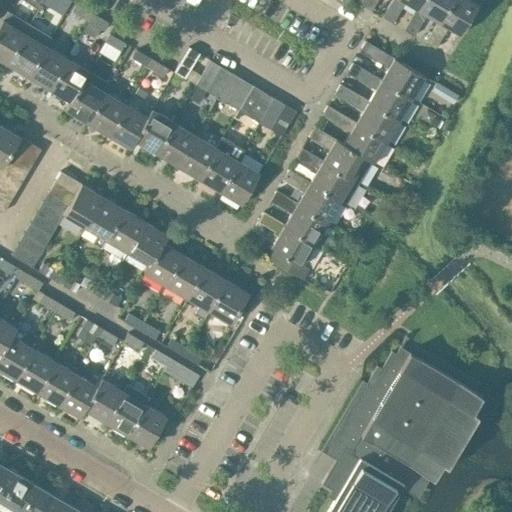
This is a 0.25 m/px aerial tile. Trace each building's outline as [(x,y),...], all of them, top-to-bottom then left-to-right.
[(362,0),(362,1),(361,4),(371,10),(376,0),(362,0)] [(416,9),(420,0),(391,0),(382,16),(392,22),(404,2),(416,8),(416,9)] [(426,14),(437,21),(449,0),(420,0),(416,9),(416,8),(403,29),(414,35),(426,14)] [(425,42),(435,48),(447,27),(459,34),(477,3),(471,0),(449,0),(437,21),(425,42)] [(72,11),(88,20),(92,12),(77,3),(72,11)] [(88,20),(103,30),(108,22),(92,12),(88,20)] [(0,21),(0,59),(5,62),(23,32),(2,19),(0,21)] [(5,62),(26,75),(45,44),(23,32),(5,62)] [(104,41),(120,50),(125,42),(109,33),(104,41)] [(380,79),(411,97),(424,75),(364,40),(358,50),(387,67),(380,79)] [(26,75),(48,88),(66,57),(45,44),(26,75)] [(173,71),(184,77),(199,53),(188,46),(173,71)] [(132,57),(147,67),(152,59),(136,49),(132,57)] [(48,88),(69,100),(69,101),(83,78),(88,70),(66,57),(48,88)] [(147,67),(162,76),(167,68),(152,59),(147,67)] [(195,84),(205,90),(220,66),(209,59),(195,84)] [(368,100),(398,119),(411,97),(380,79),(352,62),(346,72),(374,89),(368,100)] [(205,90),(216,96),(230,72),(220,66),(205,90)] [(64,108),(86,122),(104,91),(104,90),(109,83),(88,70),(83,78),(69,101),(69,100),(64,108)] [(216,96),(226,103),(241,78),(230,72),(216,96)] [(226,103),(237,109),(252,85),(241,78),(226,103)] [(355,122),(386,140),(398,119),(368,100),(339,83),(333,93),(362,110),(355,121),(355,122)] [(237,109),(248,115),(262,91),(252,85),(237,109)] [(86,122),(107,134),(126,103),(104,91),(86,122)] [(248,115),(258,122),(273,97),(262,91),(248,115)] [(258,122),(269,128),(284,104),(273,97),(258,122)] [(129,147),(134,139),(133,139),(146,116),(126,103),(107,134),(129,147)] [(269,128),(280,135),(295,110),(284,104),(269,128)] [(365,157),(371,161),(373,162),(386,140),(355,122),(355,121),(326,104),(320,114),(349,131),(342,142),(342,143),(365,157)] [(134,139),(154,152),(173,121),(151,108),(146,116),(133,139),(134,139)] [(154,152),(176,164),(194,134),(173,121),(154,152)] [(0,166),(1,167),(7,157),(13,147),(20,136),(0,124),(0,166)] [(322,160),(359,182),(371,161),(365,157),(342,143),(342,142),(314,125),(308,136),(328,148),(322,159),(322,160)] [(176,164),(197,177),(215,146),(194,134),(176,164)] [(13,147),(34,159),(40,148),(20,136),(13,147)] [(218,190),(237,159),(243,149),(222,136),(215,146),(197,177),(218,190)] [(7,157),(28,169),(34,159),(13,147),(7,157)] [(309,181),(340,199),(346,203),(359,182),(322,160),(322,159),(301,147),(295,157),(316,169),(309,181)] [(1,167),(22,180),(28,169),(7,157),(1,167)] [(218,190),(240,203),(258,172),(237,159),(218,190)] [(0,168),(0,180),(16,190),(22,180),(1,167),(0,168)] [(296,202),(327,221),(340,199),(309,181),(288,168),(282,178),(303,191),(296,202)] [(74,193),(80,183),(60,170),(53,181),(74,193)] [(0,194),(9,200),(16,190),(0,180),(0,194)] [(68,204),(74,193),(53,181),(47,191),(68,204)] [(84,226),(102,196),(80,183),(74,193),(68,204),(62,213),(63,214),(84,226)] [(284,224),(314,242),(327,221),(296,202),(276,190),(270,200),(290,212),(284,223),(284,224)] [(62,214),(63,214),(62,213),(68,204),(47,191),(41,202),(62,214)] [(0,209),(3,211),(9,200),(0,194),(0,209)] [(105,239),(124,208),(102,196),(84,226),(97,234),(92,242),(100,247),(105,239)] [(56,225),(62,214),(41,202),(35,212),(56,225)] [(127,251),(145,221),(124,208),(105,239),(127,251)] [(268,258),(302,278),(309,267),(302,263),(314,242),(284,224),(284,223),(263,211),(257,221),(278,233),(270,245),(274,247),(268,258)] [(50,235),(56,225),(35,212),(29,223),(50,235)] [(162,241),(162,242),(167,234),(145,221),(127,251),(148,264),(162,241)] [(44,245),(50,235),(29,223),(23,233),(44,245)] [(38,256),(44,245),(23,233),(17,243),(38,256)] [(183,254),(162,242),(162,241),(148,264),(143,272),(165,285),(183,254)] [(31,266),(38,256),(17,243),(10,254),(31,266)] [(186,297),(204,266),(183,254),(165,285),(186,297)] [(0,267),(10,273),(15,266),(0,257),(0,267)] [(37,270),(53,279),(58,271),(42,262),(37,270)] [(203,318),(208,310),(226,279),(204,266),(186,297),(199,305),(194,313),(203,318)] [(53,279),(68,288),(73,280),(58,271),(53,279)] [(22,280),(37,290),(42,282),(26,273),(22,280)] [(85,287),(100,296),(105,288),(89,279),(85,287)] [(208,310),(230,323),(248,292),(226,279),(208,310)] [(100,296),(116,305),(120,298),(105,288),(100,296)] [(39,301),(54,310),(59,302),(43,293),(39,301)] [(54,310),(70,319),(74,311),(59,302),(54,310)] [(123,320),(138,329),(143,321),(128,312),(123,320)] [(0,352),(11,334),(11,335),(16,327),(0,317),(0,352)] [(81,326),(97,335),(101,327),(86,318),(81,326)] [(138,329),(154,339),(159,331),(143,321),(138,329)] [(0,369),(14,378),(32,347),(22,341),(27,333),(16,327),(11,335),(11,334),(0,352),(0,369)] [(97,335),(112,344),(117,337),(101,327),(97,335)] [(123,340),(138,349),(143,341),(127,332),(123,340)] [(338,492),(325,511),(385,511),(402,484),(417,493),(428,474),(432,476),(442,461),(446,464),(477,412),(472,409),(481,394),(401,347),(408,336),(405,335),(395,352),(391,350),(381,367),(376,365),(366,382),(362,379),(320,450),(321,450),(324,445),(338,453),(321,482),(338,492)] [(166,345),(181,355),(186,347),(170,338),(166,345)] [(14,378),(35,391),(54,360),(32,347),(14,378)] [(181,355),(197,364),(201,356),(186,347),(181,355)] [(150,356),(166,365),(170,358),(155,348),(150,356)] [(164,369),(192,385),(198,374),(170,358),(166,365),(164,369)] [(35,391),(57,403),(75,372),(54,360),(35,391)] [(79,416),(83,408),(96,385),(75,372),(57,403),(79,416)] [(83,408),(104,421),(122,390),(100,377),(96,385),(83,408)] [(104,421),(125,433),(144,402),(122,390),(104,421)] [(125,433),(147,446),(166,415),(144,402),(125,433)] [(0,482),(9,468),(0,462),(0,482)] [(0,482),(0,499),(13,508),(29,480),(9,468),(0,482)] [(13,508),(20,511),(39,511),(51,493),(29,480),(13,508)] [(39,511),(68,511),(72,505),(51,493),(39,511)]
